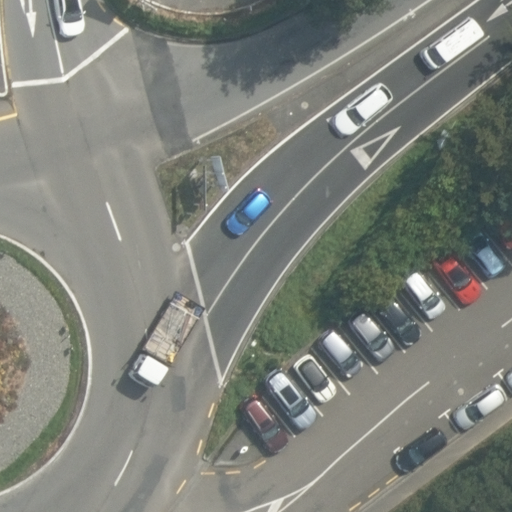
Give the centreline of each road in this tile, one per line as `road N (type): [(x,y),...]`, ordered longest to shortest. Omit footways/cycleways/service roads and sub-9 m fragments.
road 1 (motorway): [(509,0),(416,66),(254,215),(158,359)]
road 2 (motorway): [(71,197),(388,0)]
road 3 (secondary): [(71,197),(134,267),(158,359)]
road 4 (secondary): [(54,0),(62,70),(39,179)]
road 5 (secondary): [(158,359),(150,420),(123,476),(90,511)]
